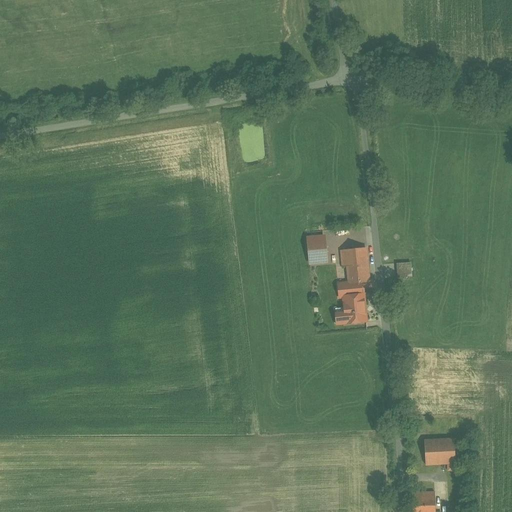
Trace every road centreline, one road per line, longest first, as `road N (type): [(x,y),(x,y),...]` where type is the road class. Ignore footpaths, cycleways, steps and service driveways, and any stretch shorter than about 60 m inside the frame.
road 1 (unclassified): [(400,511),(361,103),(348,79)]
road 2 (unclassified): [(348,79),(0,135)]
road 3 (unclassified): [(511,94),(348,79)]
